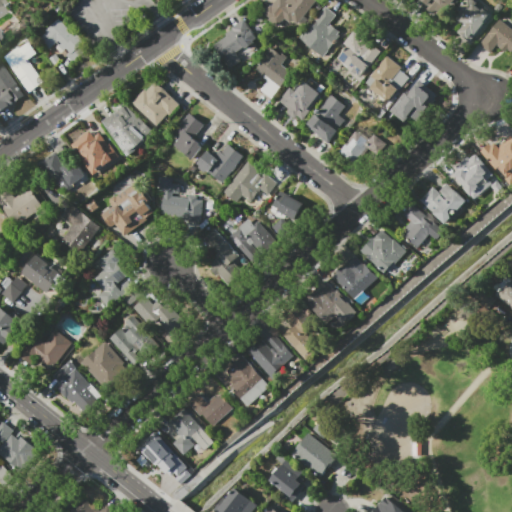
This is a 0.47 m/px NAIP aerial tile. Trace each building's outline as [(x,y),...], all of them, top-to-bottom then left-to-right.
[(0,16),(8,12),(1,0),(0,0),(0,37),(2,37),(0,32),(0,16)] [(314,0),(300,19),(294,15),(288,22),(270,8),(276,0),(285,0),(287,1),(287,0),(314,0)] [(457,0),(448,12),(437,3),(429,14),(416,4),(419,0),(457,0)] [(469,43),(451,29),(459,20),(457,19),(462,12),(459,9),(466,0),(478,0),(493,12),(469,43)] [(323,57),(300,39),(328,4),(339,13),(328,26),(329,27),(331,24),(340,31),(338,34),(340,36),(323,57)] [(246,18),(259,38),(257,39),(258,41),(247,49),(245,46),(224,60),(214,45),(227,36),(225,34),(233,29),(232,28),(246,18)] [(86,49),(72,62),(67,56),(70,52),(68,49),(65,52),(64,51),(60,54),(55,49),(59,45),(57,43),(49,50),(39,39),(47,32),(46,31),(59,19),(86,49)] [(499,19),(511,28),(511,50),(511,52),(508,49),(505,52),(497,46),(492,53),(480,44),(499,19)] [(346,43),(355,32),(367,42),(368,41),(381,51),(372,63),(374,64),(363,78),(339,58),(349,46),(346,43)] [(44,82),(29,93),(4,58),(20,46),(21,48),(29,42),(37,53),(28,60),(44,82)] [(281,51),(288,57),(283,65),(290,70),(281,84),(283,85),(273,99),(262,91),(269,81),(260,75),(262,73),(256,69),(271,48),(279,53),(281,51)] [(92,59),(79,71),(73,65),(86,52),(92,59)] [(388,56),(402,67),(401,70),(410,78),(390,103),(371,87),(377,80),(372,76),(388,56)] [(0,66),(3,64),(25,96),(15,102),(13,99),(11,100),(14,104),(0,113),(0,66)] [(306,81),(324,95),(304,120),(299,116),(297,119),(288,112),(290,109),(281,101),(291,88),(297,93),(306,81)] [(169,94),(180,105),(170,116),(169,115),(158,126),(133,103),(146,90),(147,91),(156,82),(162,88),(163,87),(170,93),(169,94)] [(421,115),(412,127),(400,117),(408,107),(402,102),(419,82),(433,94),(424,105),(426,107),(420,114),(421,115)] [(332,95),(346,106),(339,114),(345,119),(337,129),(339,130),(328,143),(318,135),(318,134),(308,126),(332,95)] [(155,132),(149,138),(138,150),(128,157),(103,121),(127,106),(155,132)] [(190,113),(205,125),(195,136),(203,143),(201,145),(204,147),(194,159),(176,145),(180,140),(173,134),(190,113)] [(92,169),(83,157),(91,151),(87,144),(89,142),(86,138),(100,128),(112,146),(100,155),(104,161),(92,169)] [(355,164),(340,152),(357,131),(370,142),(375,134),(388,145),(379,156),(370,149),(363,157),(361,155),(355,164)] [(511,169),(510,171),(500,158),(492,164),(483,153),(497,142),(502,149),(509,143),(511,145),(511,144),(511,169)] [(229,145),(244,156),(223,183),(208,171),(206,173),(200,168),(202,166),(199,163),(208,151),(216,157),(220,151),(223,153),(229,145)] [(75,160),(86,176),(72,186),(67,178),(57,186),(41,163),(56,153),(62,161),(64,160),(68,165),(75,160)] [(488,192),(478,203),(466,193),(473,184),(469,181),(470,180),(458,169),(472,154),(495,174),(483,188),(488,192)] [(278,183),(269,194),(262,189),(252,202),(243,195),(238,202),(225,192),(250,161),(264,172),(261,175),(262,176),(265,173),(278,183)] [(204,200),(202,222),(199,222),(187,221),(187,217),(163,215),(165,191),(159,191),(161,177),(173,179),(173,183),(181,184),(180,193),(174,192),(174,196),(190,198),(190,195),(198,196),(198,200),(204,200)] [(125,235),(117,223),(111,227),(103,215),(114,207),(110,201),(111,199),(115,196),(117,197),(136,184),(142,193),(147,190),(155,200),(149,204),(154,212),(147,217),(148,219),(125,235)] [(452,217),(446,224),(439,218),(421,200),(433,186),(439,192),(447,184),(467,201),(459,209),(452,208),(450,211),(452,217)] [(15,226),(0,203),(0,192),(8,188),(15,198),(19,195),(19,196),(30,189),(43,208),(15,226)] [(283,218),(294,230),(283,239),(273,226),(282,218),(277,217),(271,211),(274,207),(273,206),(281,191),(305,203),(295,220),(286,216),(285,218),(283,218)] [(99,207),(90,214),(84,207),(94,200),(99,207)] [(62,217),(72,204),(101,227),(81,254),(63,240),(74,226),(62,217)] [(413,204),(438,225),(437,226),(441,230),(434,237),(430,234),(418,248),(404,236),(408,231),(406,228),(412,221),(404,215),(413,204)] [(247,221),(249,219),(254,225),(259,221),(277,242),(263,254),(253,243),(252,244),(261,255),(253,262),(231,237),(241,228),(239,227),(247,221)] [(215,229),(239,255),(233,261),(242,272),(228,284),(219,274),(217,276),(210,269),(213,267),(210,264),(216,259),(214,257),(218,254),(204,239),(215,229)] [(385,273),(361,251),(374,236),(376,238),(382,231),(393,241),(394,239),(407,251),(395,264),(394,263),(385,273)] [(34,253),(22,268),(7,256),(19,241),(34,253)] [(98,260),(114,249),(122,260),(118,263),(128,276),(124,278),(130,286),(119,294),(120,296),(108,306),(99,294),(105,290),(95,277),(105,270),(98,260)] [(355,299),(333,277),(337,273),(336,271),(342,266),(343,268),(346,265),(345,264),(355,254),(365,264),(378,277),(355,299)] [(48,294),(22,274),(37,255),(51,266),(55,260),(66,268),(63,273),(68,277),(57,291),(53,288),(48,294)] [(11,304),(1,296),(17,276),(27,284),(11,304)] [(510,282),(511,283),(511,307),(498,296),(510,282)] [(497,303),(489,313),(471,297),(479,287),(497,303)] [(334,289),(355,312),(343,323),(336,315),(328,322),(318,310),(315,312),(305,300),(315,291),(322,299),(334,289)] [(138,310),(150,301),(157,310),(161,307),(162,308),(169,303),(187,323),(172,336),(156,317),(149,323),(138,310)] [(24,321),(5,345),(0,341),(0,305),(12,315),(13,312),(24,321)] [(317,346),(311,350),(315,355),(308,362),(284,335),(293,327),(285,318),(299,306),(317,326),(307,335),(317,346)] [(122,328),(127,333),(131,329),(126,323),(134,316),(157,343),(143,355),(139,351),(136,353),(142,359),(135,365),(111,337),(122,328)] [(56,330),(73,343),(51,372),(42,365),(45,362),(38,357),(32,365),(20,356),(35,336),(46,344),(56,330)] [(274,333),(294,356),(279,370),(283,375),(275,382),(249,352),(263,339),(272,350),(274,348),(266,339),(274,333)] [(106,341),(125,363),(118,370),(128,381),(113,395),(83,362),(106,341)] [(248,406),(230,386),(236,382),(226,371),(244,356),(271,386),(248,406)] [(77,368),(76,369),(102,397),(85,412),(70,396),(67,399),(57,388),(62,384),(54,376),(71,361),(77,368)] [(214,425),(203,413),(201,415),(190,403),(200,394),(208,402),(215,396),(217,398),(221,394),(233,408),(214,425)] [(214,441),(205,450),(193,437),(190,439),(195,445),(184,455),(173,443),(181,436),(169,422),(184,408),(214,441)] [(314,429),(326,414),(348,431),(338,444),(326,435),(324,438),(319,433),(314,429)] [(14,430),(4,443),(0,439),(0,426),(3,422),(14,430)] [(293,455),(309,434),(339,456),(327,472),(326,471),(322,477),(293,455)] [(0,453),(0,451),(13,435),(19,439),(21,436),(37,448),(26,462),(27,463),(21,471),(4,458),(5,457),(0,453)] [(412,440),(421,440),(421,456),(412,456),(412,440)] [(160,445),(181,461),(169,477),(150,462),(149,463),(136,454),(146,441),(152,446),(153,445),(158,449),(160,445)] [(305,486),(293,502),(274,488),(276,485),(271,481),(283,464),(277,459),(281,454),(287,459),(288,458),(305,471),(299,478),(304,481),(302,483),(305,486)] [(14,477),(4,486),(0,482),(0,465),(2,468),(4,466),(14,477)] [(258,505),(252,511),(216,511),(214,510),(224,497),(227,499),(236,488),(258,505)] [(373,511),(381,502),(382,503),(387,498),(404,511),(405,511),(373,511)] [(72,511),(86,499),(92,506),(93,504),(100,511),(107,505),(113,511),(72,511)]
